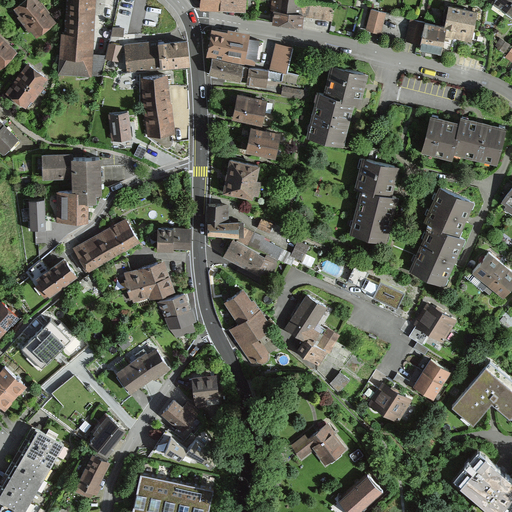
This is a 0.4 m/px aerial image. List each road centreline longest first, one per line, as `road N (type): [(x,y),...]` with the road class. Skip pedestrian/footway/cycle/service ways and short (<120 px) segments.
road 1 (residential): [(192,19),(464,73),(511,93)]
road 2 (residential): [(212,323),(136,429),(106,511)]
road 3 (residential): [(200,161),(109,189),(93,223),(63,247),(82,276)]
road 4 (tertiary): [(212,323),(238,365),(250,413),(242,511)]
road 5 (tertiary): [(200,161),(203,296),(212,323)]
road 6 (tertiary): [(192,19),(200,161)]
